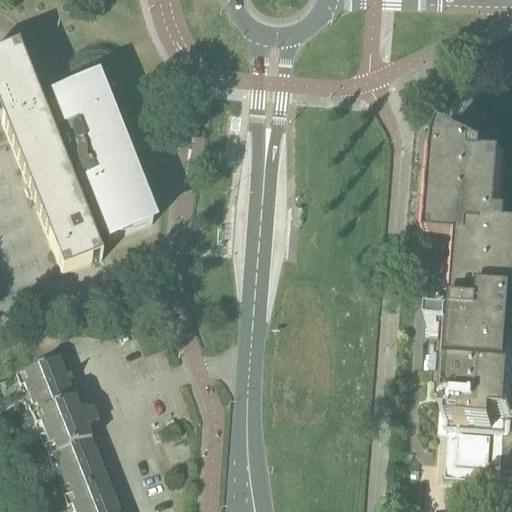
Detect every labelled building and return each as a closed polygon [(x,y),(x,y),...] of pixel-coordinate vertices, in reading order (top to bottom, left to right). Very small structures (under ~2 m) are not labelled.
[(0,125),(1,125),(62,279),(102,263),(95,247),(107,243),(108,244),(152,227),(107,113),(110,111),(113,109),(115,107),(118,104),(120,101),(122,98),(123,95),(124,92),(125,88),(126,85),(126,82),(125,79),(125,77),(124,74),(123,72),(122,69),(120,67),(118,65),(116,63),(112,60),(109,58),(106,57),(103,56),(100,55),(97,55),(94,55),(91,55),(88,56),(85,57),(82,58),(79,60),(77,62),(74,64),(72,66),(70,69),(69,72),(68,75),(67,78),(66,81),(66,84),(66,87),(66,90),(67,93),(68,96),(52,103),(52,104),(41,109),(18,51),(0,58),(0,125)] [(433,248),(425,339),(450,341),(444,418),(450,418),(449,430),(456,431),(456,433),(455,439),(449,439),(446,482),(489,486),(489,479),(492,480),(492,482),(500,483),(499,498),(500,498),(502,476),(511,476),(511,237),(509,238),(510,225),(499,224),(500,213),(503,176),(503,169),(503,167),(500,166),(498,166),(498,165),(501,161),(504,156),(501,153),(497,150),(457,121),(454,124),(452,127),(449,131),(447,134),(445,138),(442,136),(428,248),(433,248)] [(28,397),(66,383),(58,361),(15,378),(19,388),(24,386),(27,395),(28,397)] [(74,403),(66,383),(28,397),(29,398),(33,408),(28,410),(32,420),(74,403)] [(40,427),(43,433),(48,448),(45,449),(48,459),(90,442),(85,430),(97,426),(97,424),(96,425),(91,411),(85,413),(85,412),(78,414),(74,403),(32,420),(32,422),(33,423),(34,426),(35,429),(40,427)] [(32,420),(20,424),(22,430),(34,426),(33,423),(32,422),(32,420)] [(90,442),(48,459),(52,468),(56,467),(60,477),(98,462),(90,442)] [(106,483),(98,462),(60,477),(64,488),(61,489),(61,491),(64,499),(106,483)] [(72,507),(73,511),(90,511),(114,503),(106,483),(64,499),(68,509),(72,507)] [(61,491),(52,494),(55,503),(64,499),(61,491)] [(117,511),(114,503),(90,511),(117,511)]
